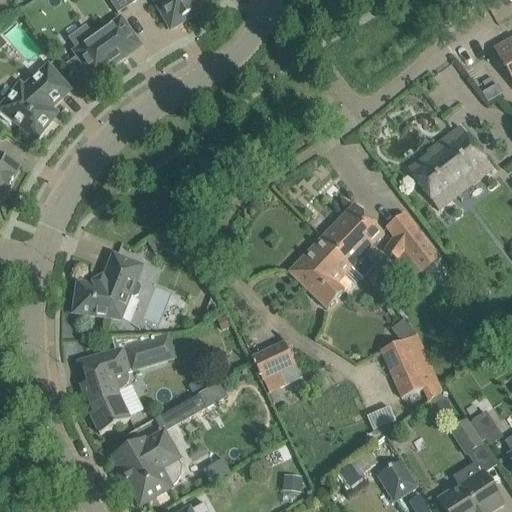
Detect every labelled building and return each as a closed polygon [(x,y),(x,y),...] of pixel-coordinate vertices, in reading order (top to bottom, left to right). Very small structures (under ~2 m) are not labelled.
[(154,0),(154,1),(171,30),(193,17),(191,13),(198,8),(201,0),(203,0),(154,0)] [(78,59),(66,67),(79,82),(89,75),(94,82),(130,57),(142,48),(139,44),(127,28),(121,20),(94,39),(86,29),(70,40),(77,51),(74,53),(78,59)] [(511,42),(496,52),(499,57),(511,79),(511,42)] [(21,85),(0,110),(0,112),(1,113),(0,118),(10,125),(14,124),(21,129),(36,142),(52,123),(46,117),(50,112),(52,110),(72,93),(58,78),(49,67),(25,89),(21,85)] [(461,129),(427,155),(429,157),(408,173),(437,210),(491,169),(461,129)] [(0,197),(4,200),(19,169),(0,159),(0,197)] [(355,207),(323,240),(290,275),(296,281),(327,311),(341,297),(343,295),(346,298),(363,280),(376,267),(365,256),(385,236),(369,221),(355,207)] [(413,239),(399,221),(387,230),(395,240),(386,252),(400,261),(406,254),(422,275),(440,261),(419,234),(413,239)] [(178,226),(148,245),(156,257),(167,250),(188,258),(192,248),(178,226)] [(95,288),(78,286),(74,316),(121,322),(131,297),(134,299),(139,297),(142,289),(141,285),(136,283),(142,269),(114,257),(104,283),(103,281),(94,286),(95,288)] [(401,401),(422,390),(427,403),(442,392),(418,335),(380,353),(401,401)] [(85,386),(81,387),(86,404),(90,403),(94,414),(90,416),(100,436),(118,428),(131,422),(130,419),(119,395),(120,395),(121,394),(123,393),(124,393),(125,392),(126,391),(127,389),(128,388),(128,387),(129,386),(129,384),(130,383),(130,382),(130,380),(130,379),(130,377),(130,376),(129,374),(175,361),(168,337),(163,339),(112,341),(115,353),(101,357),(82,363),(89,385),(85,386)] [(302,380),(285,345),(252,361),(269,395),(302,380)] [(198,382),(188,388),(193,395),(202,389),(198,382)] [(199,397),(174,411),(183,425),(207,411),(228,399),(220,385),(199,397)] [(473,422),(490,448),(503,439),(486,413),(473,422)] [(452,434),(468,458),(482,448),(466,424),(452,434)] [(145,442),(131,449),(113,459),(141,507),(157,499),(171,491),(173,489),(175,487),(176,486),(177,485),(179,482),(180,479),(180,477),(181,476),(181,474),(181,471),(181,469),(181,467),(180,464),(180,463),(165,435),(147,445),(145,442)] [(379,480),(396,506),(418,492),(402,466),(379,480)] [(474,466),(453,479),(460,489),(439,502),(445,511),(495,511),(504,507),(483,474),(481,476),(474,466)] [(285,479),(284,493),(299,494),(301,480),(285,479)] [(209,511),(205,503),(189,511),(209,511)]
